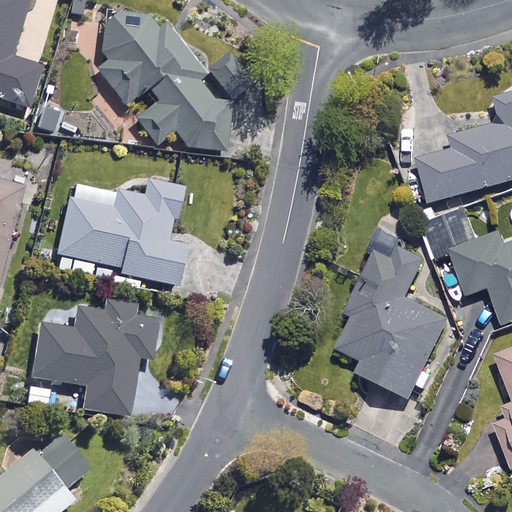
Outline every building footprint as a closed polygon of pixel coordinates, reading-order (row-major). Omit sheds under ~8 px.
[(23,0),(0,0),(0,101),(25,110),(38,68),(6,58),(23,0)] [(223,154),(226,124),(190,77),(199,70),(155,14),(104,13),(102,56),(106,61),(89,74),(151,152),(172,135),(187,155),(223,154)] [(226,55),(201,74),(227,108),(252,88),(226,55)] [(511,93),(492,99),(499,125),(448,138),(451,148),(416,158),(428,205),(511,182),(511,93)] [(35,164),(0,154),(0,266),(22,185),(29,187),(35,164)] [(178,189),(142,181),(137,203),(69,187),(53,255),(117,270),(116,274),(171,287),(181,244),(167,241),(178,189)] [(511,242),(502,247),(497,235),(474,244),(461,213),(423,227),(435,258),(448,253),(465,298),(487,290),(502,328),(511,324),(511,242)] [(424,254),(377,234),(329,349),(361,363),(355,378),(409,400),(444,315),(405,299),(424,254)] [(101,303),(99,314),(75,309),(71,331),(40,325),(30,379),(85,389),(81,409),(123,416),(134,358),(146,360),(154,313),(101,303)] [(511,349),(494,357),(511,402),(500,407),(505,419),(492,425),(509,470),(511,469),(511,349)] [(84,472),(54,436),(34,453),(31,449),(0,474),(0,511),(56,511),(70,500),(62,490),(84,472)]
